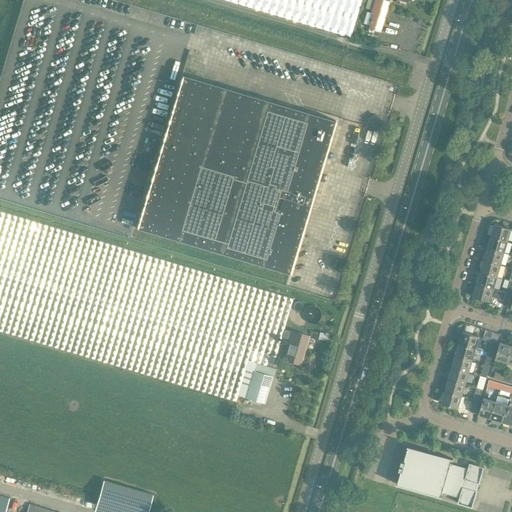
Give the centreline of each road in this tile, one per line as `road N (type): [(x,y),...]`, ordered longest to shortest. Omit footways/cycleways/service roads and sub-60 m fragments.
road 1 (unclassified): [(301,511),(456,0)]
road 2 (primary): [(317,511),(469,0)]
road 3 (residential): [(511,443),(434,419),(424,407),(451,308)]
